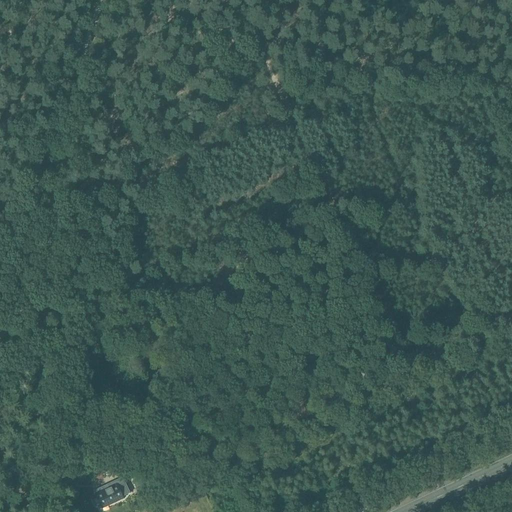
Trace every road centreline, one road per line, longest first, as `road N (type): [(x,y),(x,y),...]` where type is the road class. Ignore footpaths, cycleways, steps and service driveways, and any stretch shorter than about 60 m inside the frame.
road 1 (track): [(48,271),(92,275),(386,373),(409,369),(511,310)]
road 2 (track): [(233,0),(409,369)]
road 3 (track): [(50,511),(42,368),(59,181)]
road 4 (track): [(62,149),(99,0)]
